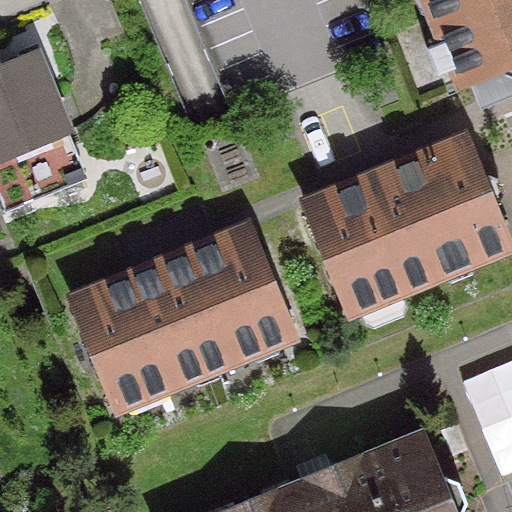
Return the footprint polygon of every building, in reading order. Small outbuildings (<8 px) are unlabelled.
[(500,69),(502,74),(511,79),(511,78),(511,0),(424,0),(441,41),(422,48),(434,76),(453,69),(457,79),(465,84),(500,69)] [(44,94),(28,55),(0,67),(0,197),(5,209),(60,185),(42,142),(61,133),(44,94)] [(301,206),(345,312),(501,248),(502,243),(504,240),(490,205),(496,202),(500,193),(494,181),(485,178),(479,180),(465,145),(458,141),(442,148),(301,206)] [(211,243),(126,278),(68,302),(111,407),(289,335),(246,228),(211,243)] [(316,471),(285,484),(216,511),(458,511),(463,503),(455,483),(438,476),(419,430),(316,471)]
